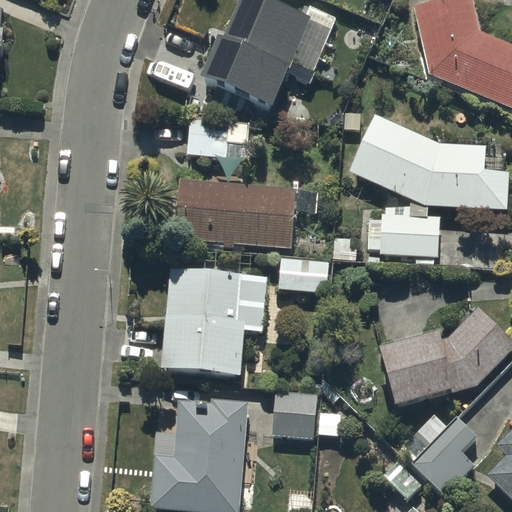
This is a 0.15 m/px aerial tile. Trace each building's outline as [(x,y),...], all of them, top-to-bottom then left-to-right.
[(201,84),(273,114),(311,22),(258,0),(241,0),(223,44),(219,42),(201,84)] [(429,78),(511,112),(511,48),(479,35),(472,0),(460,0),(414,11),(429,78)] [(376,120),(350,177),(425,211),(508,216),(509,178),(485,177),(486,151),(440,149),(376,120)] [(191,125),(188,159),(227,162),(229,128),(191,125)] [(176,243),(292,252),(297,193),(181,184),(176,243)] [(381,259),(439,262),(440,222),(383,219),(383,224),(370,224),(369,253),(381,254),(381,259)] [(334,262),(356,264),(358,243),(335,242),(334,262)] [(282,264),(279,294),(327,297),(329,268),(282,264)] [(163,376),(241,382),(246,334),(263,336),(267,282),(171,274),(163,376)] [(380,355),(396,414),(478,392),(511,357),(511,348),(478,315),(449,344),(442,346),(440,339),(380,355)] [(273,440),(315,443),(318,399),(276,396),(273,440)] [(151,511),(240,511),(249,408),(212,405),(212,409),(180,406),(175,463),(156,462),(151,511)] [(320,438),(340,440),(341,419),(322,418),(320,438)] [(446,500),(475,471),(461,458),(476,442),(458,425),(414,470),(446,500)] [(487,481),(511,504),(511,434),(497,451),(507,460),(487,481)] [(384,481),(408,504),(422,489),(398,466),(384,481)]
